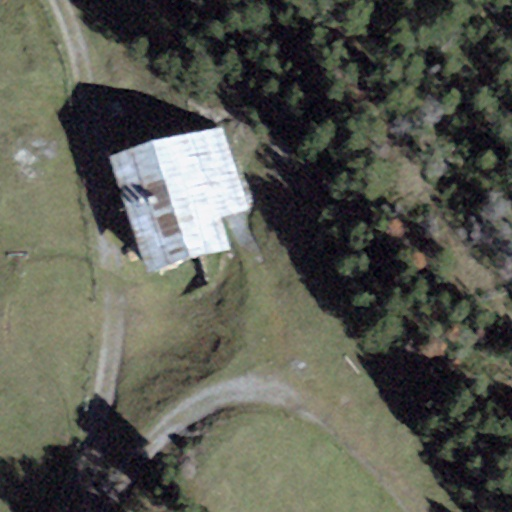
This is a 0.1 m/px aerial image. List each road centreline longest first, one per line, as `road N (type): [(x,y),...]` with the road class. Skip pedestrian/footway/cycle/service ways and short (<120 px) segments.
road 1 (track): [(75,511),(113,374),(117,294),(88,95),(61,0)]
road 2 (track): [(86,511),(181,418),(223,395),(255,391),(311,404),(413,511)]
